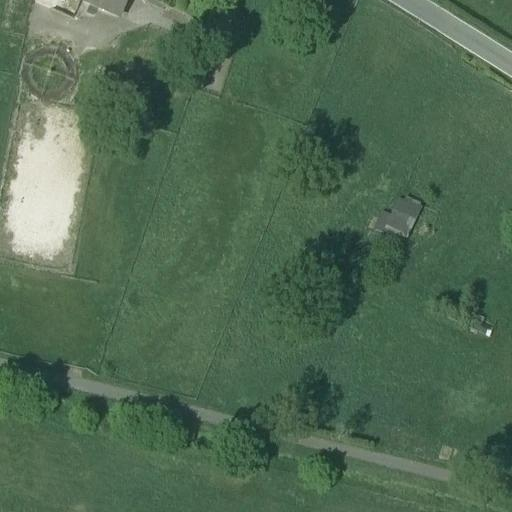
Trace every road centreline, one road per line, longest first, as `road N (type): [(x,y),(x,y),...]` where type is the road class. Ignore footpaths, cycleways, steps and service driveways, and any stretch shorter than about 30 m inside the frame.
road 1 (track): [(0,365),(511,491)]
road 2 (unclassified): [(511,81),(385,0)]
